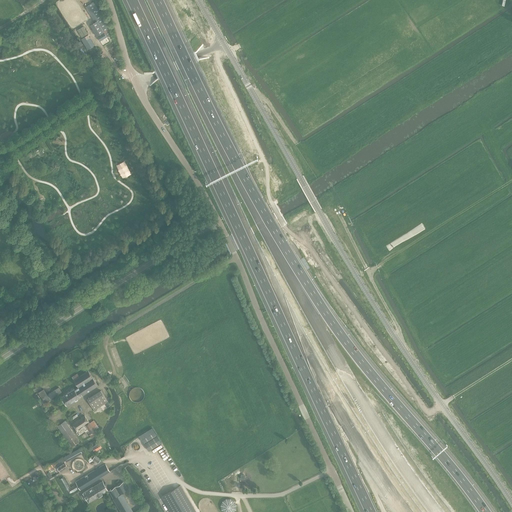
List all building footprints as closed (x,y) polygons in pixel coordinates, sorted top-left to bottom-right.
[(103,46),(105,44),(110,42),(107,37),(109,35),(107,31),(108,30),(101,18),(102,18),(98,12),(99,11),(93,2),(86,7),(95,22),(90,25),(97,36),(104,32),(104,33),(97,37),(103,46)] [(78,30),(82,37),(88,34),(84,26),(78,30)] [(87,40),(85,37),(83,38),(81,39),(88,50),(95,45),(90,38),(87,40)] [(78,387),(75,390),(80,397),(97,385),(88,371),(79,377),(77,374),(72,377),(78,387)] [(144,396),(144,394),(144,393),(143,391),(143,390),(142,389),(140,388),(139,387),(137,386),(136,386),(134,386),(133,387),(131,388),(130,389),(129,390),(128,391),(128,393),(128,394),(128,396),(128,397),(129,399),(130,400),(131,401),(133,402),(134,402),(136,402),(137,402),(139,402),(140,401),(142,400),(143,399),(143,397),(144,396)] [(38,392),(45,403),(62,392),(59,387),(47,395),(44,389),(38,392)] [(74,388),(61,397),(67,405),(74,401),(76,401),(78,400),(78,398),(80,397),(75,390),(74,388)] [(87,399),(94,410),(107,401),(101,390),(87,399)] [(108,402),(101,407),(103,411),(111,406),(108,402)] [(97,433),(95,430),(90,423),(85,416),(72,424),(76,430),(75,430),(78,435),(85,431),(86,433),(87,432),(91,437),(97,433)] [(99,428),(94,420),(90,423),(95,430),(99,428)] [(57,426),(72,447),(79,441),(65,421),(57,426)] [(139,436),(144,443),(157,435),(152,428),(139,436)] [(144,444),(149,451),(161,443),(157,436),(144,444)] [(101,447),(97,440),(95,442),(94,441),(90,444),(94,452),(101,447)] [(161,443),(149,451),(153,457),(165,449),(161,443)] [(65,460),(81,451),(79,449),(65,457),(63,458),(65,460)] [(63,458),(58,461),(60,464),(57,466),(56,466),(61,472),(68,467),(64,461),(65,460),(63,458)] [(105,464),(76,481),(81,489),(110,472),(105,464)] [(28,481),(29,482),(28,483),(28,484),(29,484),(33,481),(34,481),(34,480),(38,478),(39,478),(39,477),(38,477),(37,477),(36,476),(33,478),(34,479),(32,480),(31,478),(28,481)] [(70,490),(62,477),(60,479),(69,495),(78,489),(76,487),(70,490)] [(102,481),(83,493),(88,502),(94,499),(95,500),(97,498),(97,497),(108,490),(102,481)] [(124,482),(109,491),(113,498),(128,489),(124,482)] [(195,511),(180,485),(162,496),(171,511),(195,511)] [(123,492),(132,508),(138,504),(129,489),(123,492)] [(121,511),(133,511),(122,494),(113,499),(121,511)] [(222,499),(222,511),(236,511),(237,499),(222,499)]
